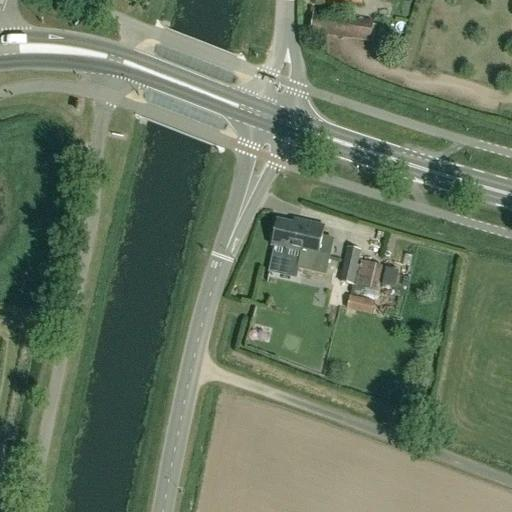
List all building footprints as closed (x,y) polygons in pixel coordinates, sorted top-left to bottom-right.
[(372,22),(313,13),(310,33),(369,42),(372,22)] [(354,218),(353,229),(376,233),(378,222),(354,218)] [(271,246),(301,253),(297,269),(325,275),(333,241),(322,238),(325,227),(298,221),(297,225),(277,220),(271,246)] [(353,286),(353,283),(357,265),(360,251),(346,248),(339,283),(353,286)] [(359,266),(357,265),(353,283),(355,284),(354,286),(375,291),(377,283),(378,282),(382,266),(360,261),(359,266)] [(381,285),(394,288),(398,272),(385,268),(381,285)] [(374,302),(349,296),(346,310),(371,316),(374,302)]
